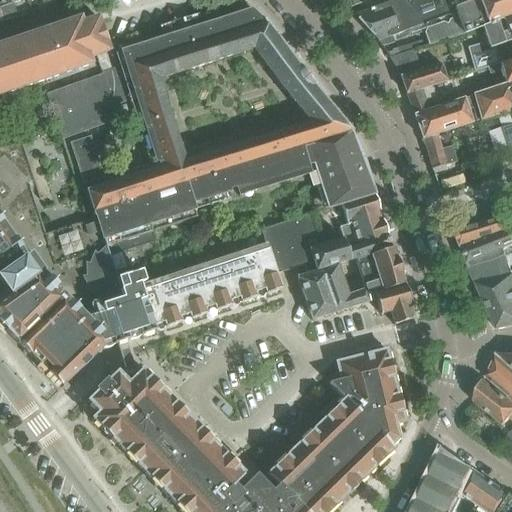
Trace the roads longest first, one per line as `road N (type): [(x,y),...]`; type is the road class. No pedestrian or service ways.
road 1 (residential): [(432,417),(449,384),(449,339),(378,125),(334,50),(289,0)]
road 2 (residential): [(0,371),(109,511)]
